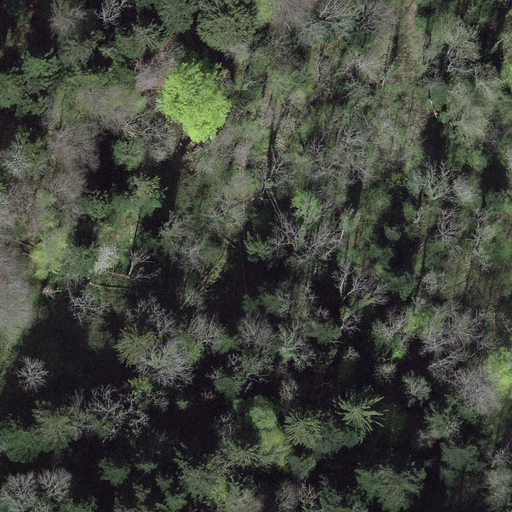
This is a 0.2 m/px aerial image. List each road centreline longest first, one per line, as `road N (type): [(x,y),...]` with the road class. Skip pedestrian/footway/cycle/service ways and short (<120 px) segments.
road 1 (track): [(61,511),(82,433),(75,358),(188,392),(256,425),(392,511)]
road 2 (track): [(403,0),(409,100),(450,222),(455,288),(511,419)]
